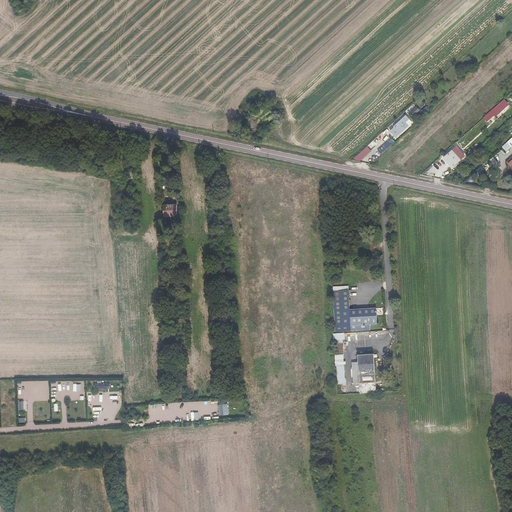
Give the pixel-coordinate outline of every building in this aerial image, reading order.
[(504,99),(483,118),(487,122),(494,117),(495,118),(509,105),(504,99)] [(405,128),(401,124),(397,128),(398,129),(393,133),(399,138),(405,132),(403,130),(405,128)] [(511,138),(502,147),(508,153),(511,149),(511,138)] [(388,141),(377,151),(381,155),(392,145),(388,141)] [(367,146),(354,158),(359,162),(371,150),(367,146)] [(454,153),(447,159),(454,166),(461,160),(466,155),(459,148),(454,153)] [(175,206),(171,207),(162,207),(163,218),(176,218),(175,206)] [(376,309),(350,310),(349,290),(334,291),(335,331),(370,330),(370,324),(377,324),(376,309)] [(341,339),(333,339),(336,385),(343,385),(344,385),(344,379),(343,379),(341,339)] [(357,355),(358,384),(374,383),(373,354),(357,355)]
